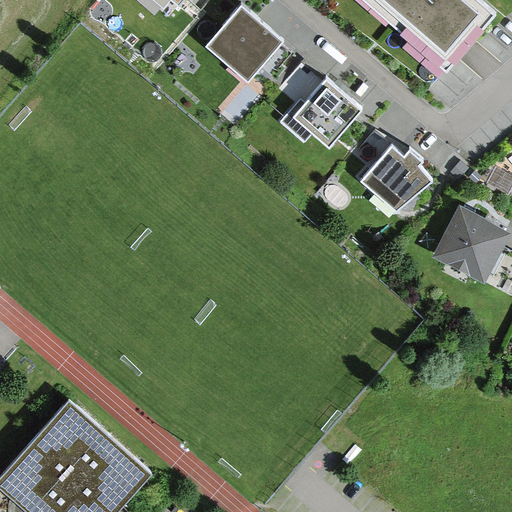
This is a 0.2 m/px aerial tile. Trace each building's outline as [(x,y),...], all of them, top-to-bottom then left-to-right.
[(167,0),(182,13),(193,0),(167,0)] [(496,16),(477,0),(361,0),(445,73),(496,16)] [(284,43),(242,7),(206,48),(247,84),(284,43)] [(364,110),(305,58),(279,88),(297,103),(286,115),(328,151),(364,110)] [(404,157),(377,132),(355,155),(372,171),(361,182),(394,213),(432,181),(419,169),(423,164),(409,151),(404,157)] [(509,229),(464,205),(438,253),(483,277),(509,229)] [(112,511),(153,467),(69,392),(0,468),(0,478),(37,511),(112,511)]
